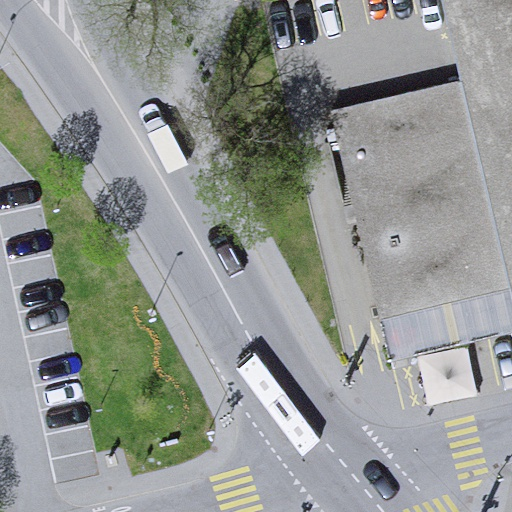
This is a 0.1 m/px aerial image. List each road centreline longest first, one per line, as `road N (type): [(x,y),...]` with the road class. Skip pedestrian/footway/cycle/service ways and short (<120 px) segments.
road 1 (tertiary): [(147,155),(263,359),(356,473)]
road 2 (tertiary): [(14,0),(147,155)]
road 3 (residential): [(356,473),(192,511)]
road 4 (tertiary): [(147,155),(147,121),(98,0)]
road 5 (residential): [(511,434),(356,473)]
